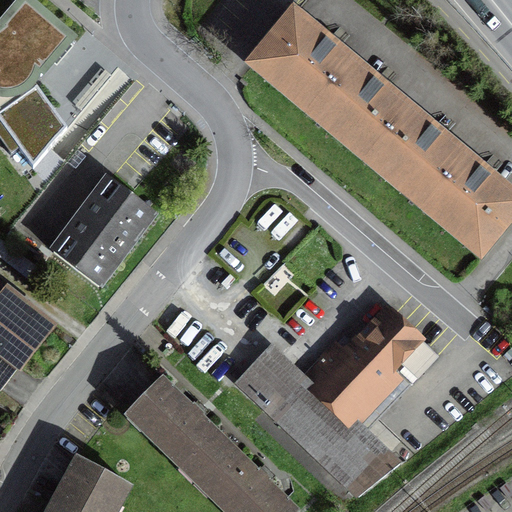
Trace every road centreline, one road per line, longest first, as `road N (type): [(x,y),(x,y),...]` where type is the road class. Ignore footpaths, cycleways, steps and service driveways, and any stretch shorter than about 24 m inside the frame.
road 1 (residential): [(236,162),(226,198),(46,420),(0,507)]
road 2 (residential): [(236,162),(290,181),(469,329)]
road 3 (residential): [(132,0),(141,38),(220,112),(236,162)]
